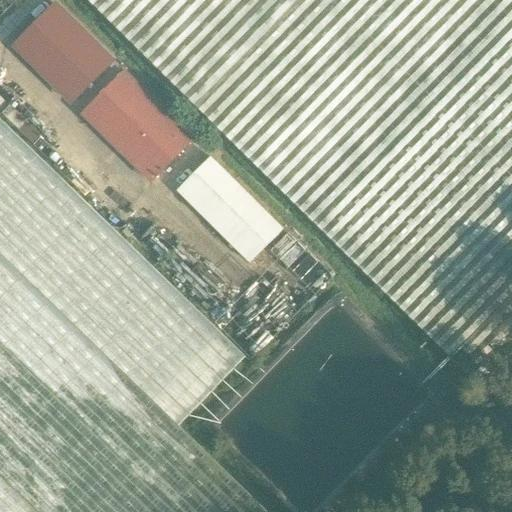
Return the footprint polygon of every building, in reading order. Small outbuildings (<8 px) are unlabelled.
[(511,0),(81,0),(190,109),(194,104),(449,358),(467,377),(511,330),(511,0)] [(14,47),(72,104),(113,62),(55,5),(14,47)] [(124,71),(80,116),(150,185),(194,140),(124,71)] [(9,104),(1,113),(33,143),(41,135),(9,104)] [(0,511),(266,511),(179,428),(245,359),(0,121),(0,511)] [(98,176),(128,204),(146,186),(115,157),(98,176)] [(177,192),(249,264),(283,231),(210,159),(177,192)]
